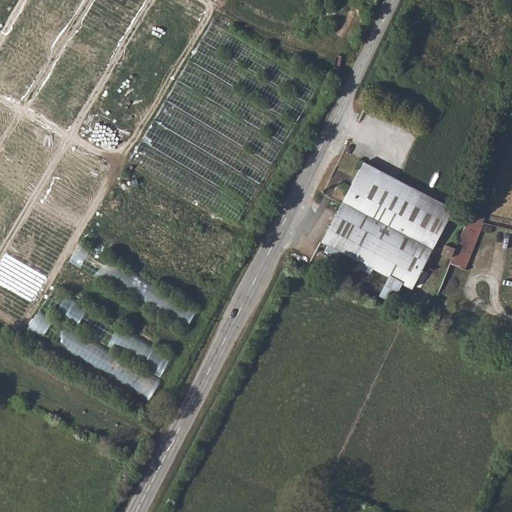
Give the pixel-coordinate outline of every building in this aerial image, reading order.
[(182,136),(170,156),(249,202),(272,162),(251,150),(247,157),(240,169),(182,136)] [(322,242),(412,287),(451,208),(360,163),(322,242)] [(450,265),(463,271),(482,223),(469,218),(450,265)] [(223,257),(234,238),(202,220),(191,239),(223,257)] [(439,252),(447,256),(452,247),(443,243),(439,252)] [(439,292),(455,299),(465,273),(463,271),(450,265),(439,292)] [(39,310),(29,331),(126,379),(134,363),(78,335),(77,336),(53,324),(56,318),(39,310)] [(113,330),(114,325),(104,324),(104,320),(100,319),(99,328),(113,330)]
